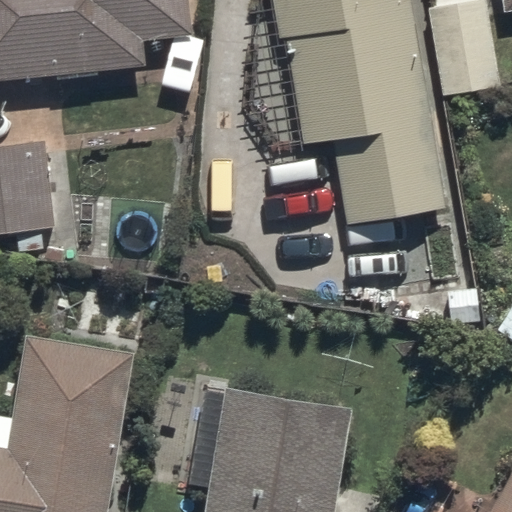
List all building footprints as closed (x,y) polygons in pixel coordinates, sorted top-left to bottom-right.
[(195,0),(0,0),(0,83),(151,66),(149,42),(200,36),(195,0)] [(354,226),(450,209),(413,0),(278,0),(303,145),(339,139),(354,226)] [(448,99),(500,90),(484,0),(474,0),(432,7),(448,99)] [(511,0),(503,0),(506,15),(511,13),(511,0)] [(0,149),(0,232),(56,225),(45,143),(0,149)] [(0,449),(0,511),(111,511),(140,350),(33,332),(13,452),(0,449)] [(211,511),(338,511),(356,407),(233,386),(211,511)] [(511,511),(511,484),(496,511),(511,511)]
